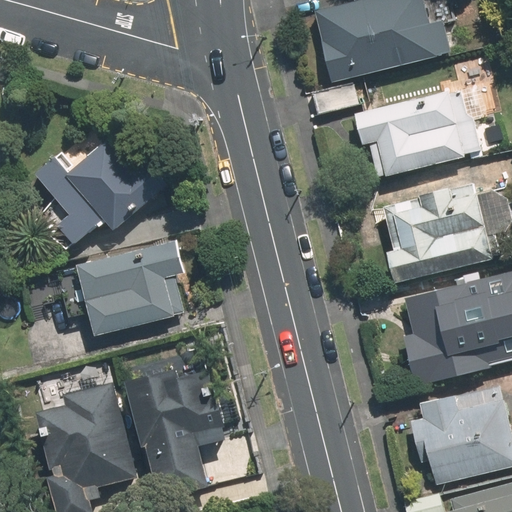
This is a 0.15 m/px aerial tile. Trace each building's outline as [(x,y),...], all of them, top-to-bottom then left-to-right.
[(336,86),(453,54),(444,22),(434,25),(426,0),(372,0),(318,15),(326,42),(324,43),(336,86)] [(450,94),(359,117),(367,148),(380,144),(390,180),(468,159),(467,156),(484,152),(476,122),(483,120),(488,111),(481,80),(470,82),(462,93),(451,96),(450,94)] [(0,188),(15,134),(0,129),(0,188)] [(116,234),(169,187),(122,134),(73,178),(58,161),(38,179),(72,218),(50,237),(68,257),(107,223),(116,234)] [(398,287),(496,263),(495,259),(511,254),(511,215),(508,201),(495,193),(479,197),(476,185),(423,198),(424,202),(386,211),(397,255),(391,257),(398,287)] [(89,256),(105,333),(190,315),(173,238),(89,256)] [(511,365),(511,323),(502,326),(491,281),(407,302),(416,338),(408,340),(420,388),(511,365)] [(210,444),(235,439),(220,367),(194,372),(193,366),(137,378),(160,488),(217,476),(210,444)] [(63,476),(92,470),(95,485),(146,474),(126,381),(75,391),(77,403),(49,409),(63,476)] [(433,464),(439,488),(511,470),(511,419),(505,390),(412,413),(425,466),(433,464)] [(511,511),(511,480),(460,494),(464,507),(455,509),(455,511),(511,511)] [(450,511),(447,493),(412,500),(414,511),(450,511)]
